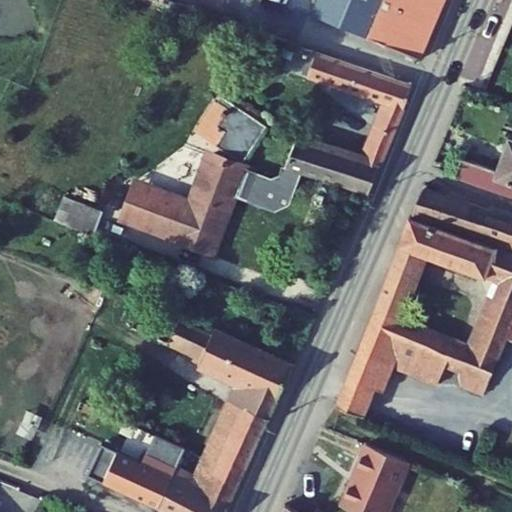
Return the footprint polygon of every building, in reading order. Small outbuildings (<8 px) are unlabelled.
[(323,0),(318,14),(425,58),(448,0),(323,0)] [(384,99),(377,118),(395,125),(413,82),(339,55),(337,58),(319,52),(311,73),(384,99)] [(246,157),(262,123),(210,100),(195,134),(246,157)] [(377,118),(373,134),(389,140),(395,125),(377,118)] [(275,133),(269,157),(290,164),(296,138),(275,133)] [(364,157),(346,153),(336,179),(369,190),(389,140),(373,134),(364,157)] [(296,138),(290,164),(336,179),(346,153),(296,138)] [(511,157),(509,165),(477,154),(470,171),(511,186),(511,157)] [(170,189),(156,222),(227,252),(257,181),(221,166),(206,204),(170,189)] [(511,221),(421,192),(411,218),(511,251),(511,221)] [(98,227),(102,203),(62,196),(58,220),(98,227)] [(511,257),(406,223),(395,250),(417,258),(418,255),(493,285),(472,341),(461,368),(489,379),(511,318),(511,257)] [(417,258),(395,250),(387,270),(410,278),(417,258)] [(410,278),(387,270),(345,378),(373,389),(382,392),(394,364),(435,381),(442,361),(453,334),(397,312),(410,278)] [(165,347),(203,362),(199,372),(251,393),(274,403),(291,363),(242,343),(247,332),(233,326),(228,337),(216,331),(212,340),(175,324),(165,347)] [(472,341),(453,334),(442,361),(461,368),(472,341)] [(489,379),(461,368),(456,381),(484,392),(489,379)] [(373,389),(345,378),(338,394),(332,409),(361,420),(373,389)] [(251,393),(243,408),(267,419),(274,403),(251,393)] [(163,459),(147,495),(184,511),(224,511),(267,419),(243,408),(211,481),(163,459)] [(24,432),(35,435),(42,414),(31,410),(24,432)] [(400,511),(425,460),(384,441),(356,503),(375,511),(400,511)] [(135,447),(119,483),(147,495),(163,459),(135,447)] [(299,497),(292,511),(332,511),(326,509),(299,497)] [(330,500),(326,509),(332,511),(335,511),(339,504),(330,500)]
